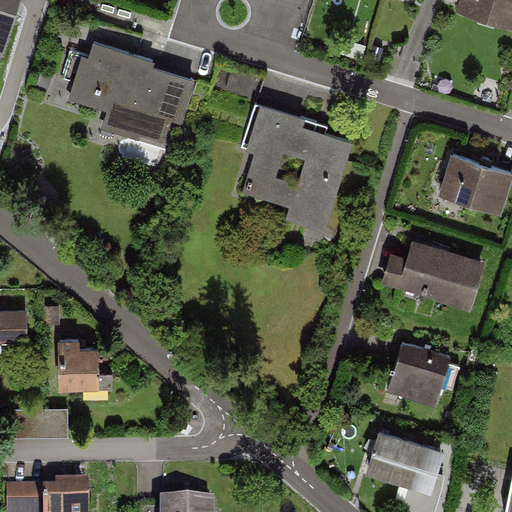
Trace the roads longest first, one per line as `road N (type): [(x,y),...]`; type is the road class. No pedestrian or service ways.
road 1 (residential): [(280,458),(319,401),(410,102)]
road 2 (residential): [(72,0),(410,102)]
road 3 (residential): [(0,216),(234,422)]
road 4 (residential): [(0,449),(189,446),(215,443),(234,422)]
